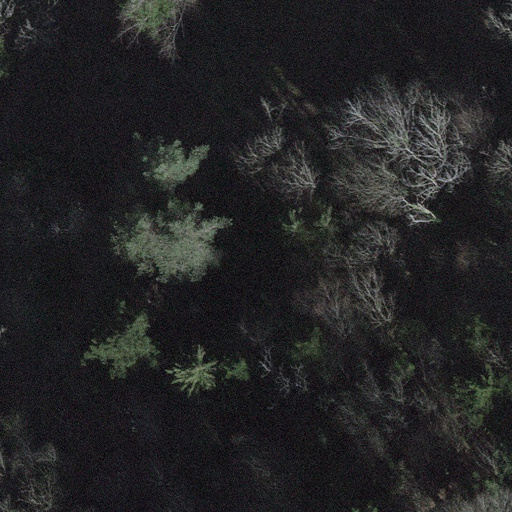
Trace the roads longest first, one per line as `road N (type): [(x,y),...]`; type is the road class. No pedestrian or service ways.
road 1 (track): [(386,0),(366,60),(318,104),(157,178),(105,291),(44,362),(12,363),(0,343)]
road 2 (track): [(0,310),(9,118),(55,43),(56,0)]
